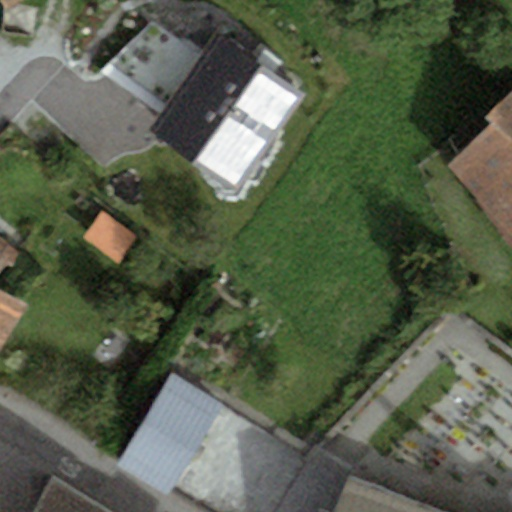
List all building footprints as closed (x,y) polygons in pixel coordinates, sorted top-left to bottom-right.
[(511,105),(442,178),(511,244),(511,105)] [(0,347),(27,306),(0,289),(0,347)] [(171,381),(118,462),(168,495),(222,414),(171,381)] [(466,511),(347,467),(329,511),(511,511),(511,509),(504,511),(466,511)] [(85,511),(51,494),(41,511),(85,511)]
